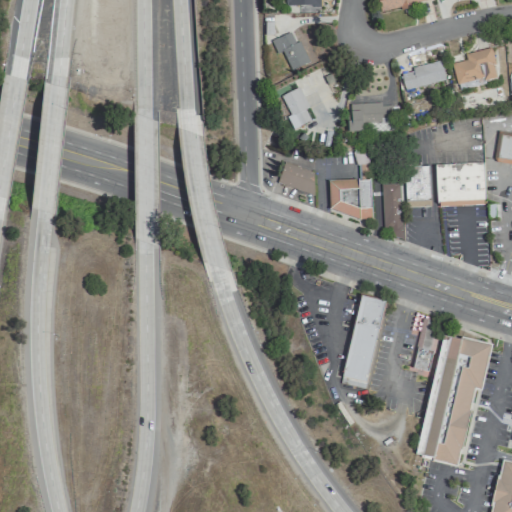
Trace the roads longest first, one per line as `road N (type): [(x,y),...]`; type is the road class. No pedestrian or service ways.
road 1 (motorway): [(41,218),(38,397),(57,511)]
road 2 (primary): [(240,214),(511,309)]
road 3 (motorway): [(131,511),(141,455),(145,241)]
road 4 (motorway): [(342,511),(274,414),(215,277)]
road 5 (primary): [(0,132),(240,214)]
road 6 (secondary): [(240,214),(246,186),(239,0)]
road 7 (residential): [(350,0),(362,38),(386,47),(511,16)]
road 8 (motorway): [(215,277),(184,108)]
road 9 (motorway): [(145,241),(143,90)]
road 10 (motorway): [(56,74),(41,218)]
